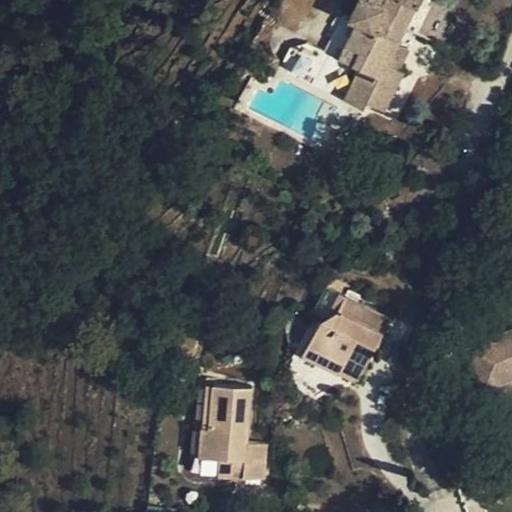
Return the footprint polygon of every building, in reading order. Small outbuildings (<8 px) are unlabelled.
[(387,62),(397,41),(415,6),(418,6),(420,0),(358,0),(351,15),(346,13),(328,49),(361,67),(346,98),(364,108),(368,101),(384,109),(403,69),(387,62)] [(414,48),(397,41),(387,62),(403,69),(414,48)] [(323,316),(309,342),(345,361),(342,367),(359,377),(391,316),(346,292),(350,285),(331,275),(312,310),(323,316)] [(511,328),(469,347),(468,348),(484,388),(485,387),(486,387),(511,376),(511,328)] [(339,373),(339,372),(342,367),(345,361),(309,342),(303,354),(339,373)] [(357,381),(359,377),(342,367),(339,372),(357,381)] [(248,441),(253,386),(215,383),(210,426),(203,426),(200,454),(247,458),(245,476),(265,478),(268,443),(248,441)]
